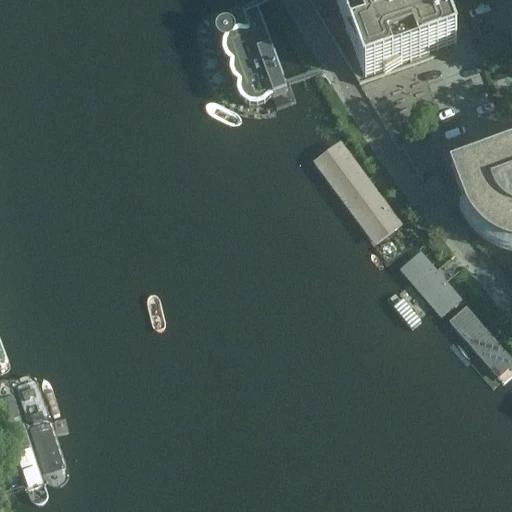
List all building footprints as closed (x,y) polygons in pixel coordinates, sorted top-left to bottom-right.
[(456,47),(438,0),(306,0),(312,8),(359,87),(411,68),(410,64),(456,47)] [(227,24),(226,24),(225,24),(224,24),(223,24),(222,25),(221,25),(220,26),(219,26),(219,27),(218,28),(217,28),(217,29),(216,30),(216,31),(216,32),(216,33),(215,34),(216,35),(216,36),(216,37),(216,38),(217,38),(217,39),(217,40),(218,40),(219,41),(219,42),(220,42),(221,43),(222,43),(223,43),(224,43),(225,44),(223,48),(223,55),(225,62),(231,68),(230,75),(232,82),(238,88),(237,96),(240,103),(245,108),(249,110),(257,111),(264,108),(270,103),(272,102),(287,97),(282,84),(283,84),(261,22),(260,22),(257,16),(243,21),(248,35),(247,36),(244,29),(237,32),(238,35),(235,37),(235,36),(235,35),(235,34),(235,33),(235,32),(235,31),(234,30),(233,29),(233,28),(232,27),(231,26),(230,26),(230,25),(229,25),(228,25),(227,24)] [(340,143),(312,163),(386,268),(414,249),(340,143)] [(511,150),(509,150),(508,150),(506,151),(505,151),(504,152),(503,153),(503,155),(502,156),(502,157),(502,158),(502,160),(497,162),(495,155),(451,171),(462,199),(468,196),(471,204),(464,206),(466,208),(458,211),(460,214),(462,218),(464,222),(466,225),(468,229),(471,232),(473,235),(478,239),(481,242),(484,244),(488,247),(492,249),(496,251),(500,253),(504,254),(508,255),(511,256),(511,150)] [(421,255),(400,272),(440,322),(462,304),(421,255)] [(511,362),(468,310),(450,325),(503,388),(511,380),(511,362)] [(0,378),(1,379),(3,378),(4,378),(6,377),(7,376),(8,375),(9,374),(10,372),(10,371),(10,369),(10,367),(0,340),(0,378)] [(16,395),(47,487),(48,488),(49,489),(50,490),(52,490),(53,491),(54,491),(56,491),(57,491),(59,490),(60,489),(61,488),(61,487),(62,485),(62,484),(62,482),(31,390),(30,388),(29,387),(28,386),(27,385),(25,384),(23,383),(21,383),(20,383),(19,385),(17,386),(17,387),(16,389),(16,390),(15,392),(15,394),(16,395)] [(0,407),(33,506),(34,507),(35,508),(37,509),(38,509),(40,509),(41,509),(43,509),(44,508),(46,507),(47,506),(48,505),(49,504),(49,502),(50,501),(50,499),(13,390),(12,389),(11,388),(9,387),(8,386),(7,386),(5,386),(3,386),(2,386),(1,387),(0,387),(0,407)]
